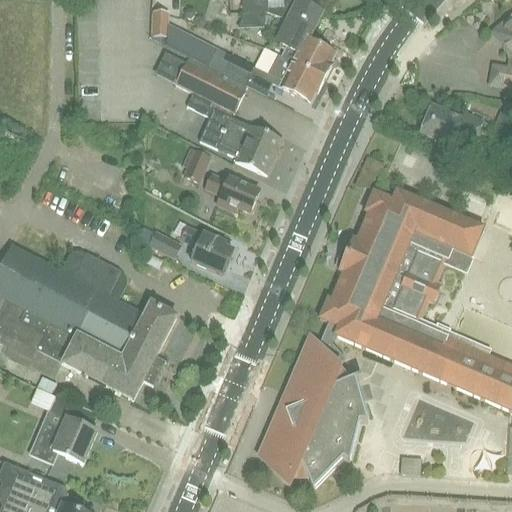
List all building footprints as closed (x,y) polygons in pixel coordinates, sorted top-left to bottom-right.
[(265,14),(263,0),(242,0),(243,14),(265,14)] [(279,47),(296,56),(304,39),(307,41),(321,14),(297,2),(296,0),(263,0),(265,14),(286,24),(277,42),(280,44),(279,47)] [(154,17),(154,41),(167,41),(168,17),(154,17)] [(511,20),(491,37),(510,60),(508,74),(492,71),(489,89),(511,92),(511,20)] [(291,65),(324,81),(332,65),(329,64),(334,55),(307,41),(304,39),(296,56),(291,65)] [(207,69),(248,89),(264,98),(270,86),(309,105),(315,94),(317,95),(324,81),(291,65),(264,51),(254,70),(217,50),(207,69)] [(251,128),(250,128),(232,120),(248,89),(207,69),(189,59),(175,86),(193,95),(186,108),(210,120),(199,144),(236,160),(235,164),(267,178),(283,142),(251,128)] [(511,108),(507,106),(492,141),(510,149),(511,145),(511,108)] [(459,143),(473,149),(483,126),(466,118),(463,125),(432,111),(420,137),(437,144),(434,149),(452,157),(459,143)] [(211,160),(190,150),(182,166),(189,170),(185,179),(199,186),(211,160)] [(250,216),(260,194),(229,181),(228,184),(212,177),(205,192),(221,199),(217,207),(235,215),(237,210),(250,216)] [(511,368),(508,366),(489,358),(491,353),(421,323),(429,304),(432,306),(441,287),(437,286),(445,267),(463,275),(470,260),(472,261),(485,231),(474,227),(397,194),(393,203),(374,195),(365,216),(369,217),(357,244),(353,242),(339,273),(339,275),(343,277),(331,303),(328,302),(319,322),(328,326),(317,349),(310,342),(259,460),(288,492),(291,483),(306,483),(311,494),(342,464),(348,468),(348,466),(359,426),(366,427),(355,385),(362,382),(361,380),(349,384),(339,373),(344,361),(330,347),(334,340),(510,415),(511,415),(511,413),(511,368)] [(168,219),(174,207),(161,200),(155,212),(168,219)] [(223,277),(233,253),(223,249),(225,245),(203,235),(202,236),(186,229),(181,242),(197,249),(191,263),(223,277)] [(175,263),(183,249),(156,235),(149,250),(175,263)] [(109,297),(121,275),(86,256),(74,280),(12,247),(0,268),(0,333),(132,403),(143,382),(153,387),(166,363),(156,358),(176,319),(151,306),(145,317),(109,297)] [(31,355),(8,342),(1,356),(23,369),(31,355)] [(210,349),(195,358),(204,372),(219,363),(210,349)] [(43,391),(58,397),(62,386),(46,381),(43,391)] [(181,397),(170,409),(183,420),(194,408),(181,397)] [(97,434),(93,432),(75,424),(81,409),(55,398),(49,413),(66,420),(62,432),(44,424),(30,457),(52,465),(57,455),(83,466),(97,434)] [(407,462),(407,477),(426,477),(426,461),(407,462)] [(81,511),(85,503),(68,496),(66,490),(3,465),(0,472),(0,480),(3,487),(0,494),(0,511),(81,511)]
